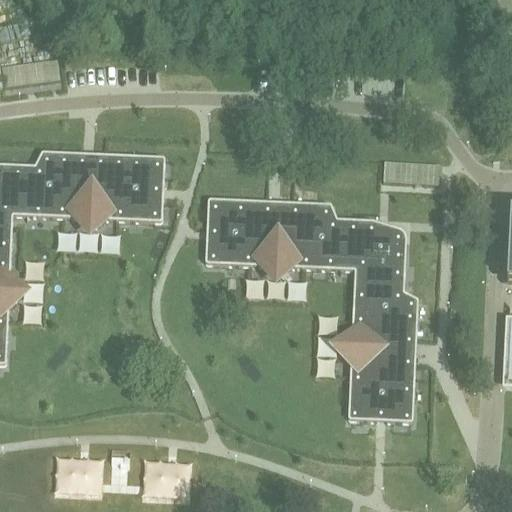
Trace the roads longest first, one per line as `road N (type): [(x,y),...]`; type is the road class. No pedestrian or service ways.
road 1 (residential): [(0,113),(188,99),(403,113),(433,119),(506,201)]
road 2 (residential): [(483,511),(506,201)]
